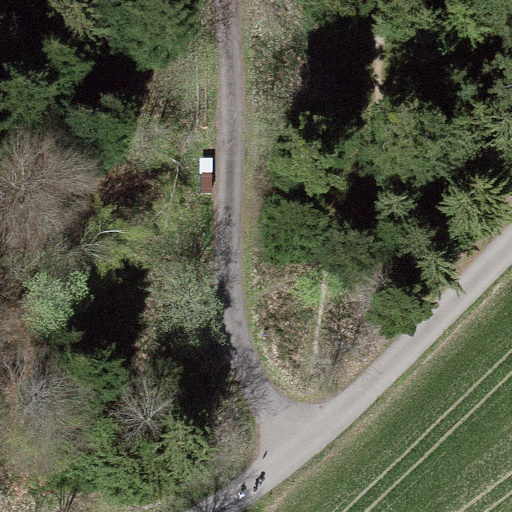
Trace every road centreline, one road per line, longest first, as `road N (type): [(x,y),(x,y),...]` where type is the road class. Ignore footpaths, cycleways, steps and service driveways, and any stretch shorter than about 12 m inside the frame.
road 1 (track): [(219,0),(224,165),(179,511)]
road 2 (unclassified): [(207,511),(259,482),(399,359),(511,234)]
